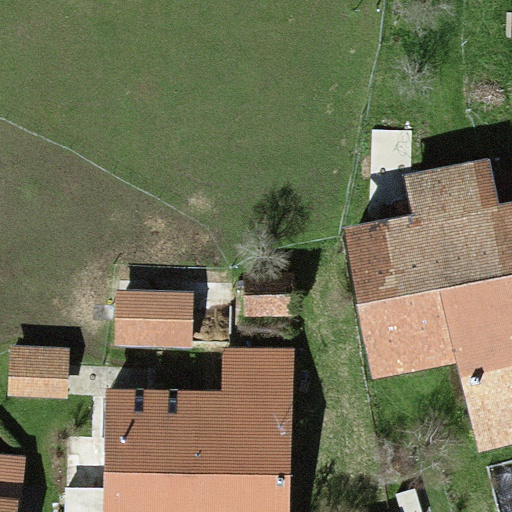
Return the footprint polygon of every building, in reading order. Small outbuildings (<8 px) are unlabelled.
[(471,461),(511,452),(511,216),(483,223),(474,183),(403,198),(411,238),(342,253),(369,385),(451,368),(471,461)] [(293,273),(243,273),(243,316),(294,316),(293,273)] [(193,291),(116,290),(115,344),(192,346),(193,291)] [(71,347),(11,344),(8,395),(68,398),(71,347)] [(104,389),(100,511),(290,511),(294,349),(223,347),(222,392),(104,389)] [(0,511),(17,511),(22,458),(0,455),(0,511)]
